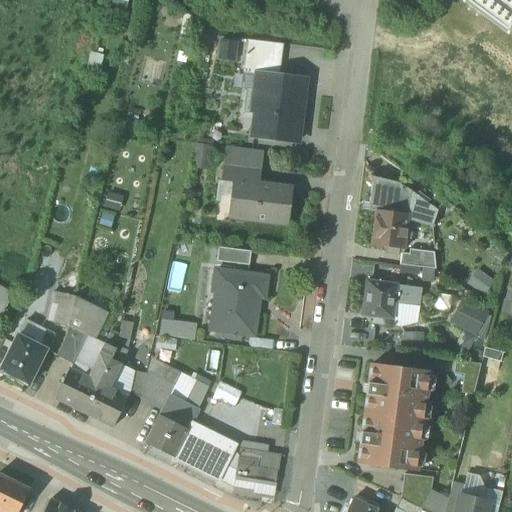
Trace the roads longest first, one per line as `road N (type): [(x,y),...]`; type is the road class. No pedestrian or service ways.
road 1 (residential): [(298,511),(365,42),(353,0)]
road 2 (secondary): [(182,511),(0,422)]
